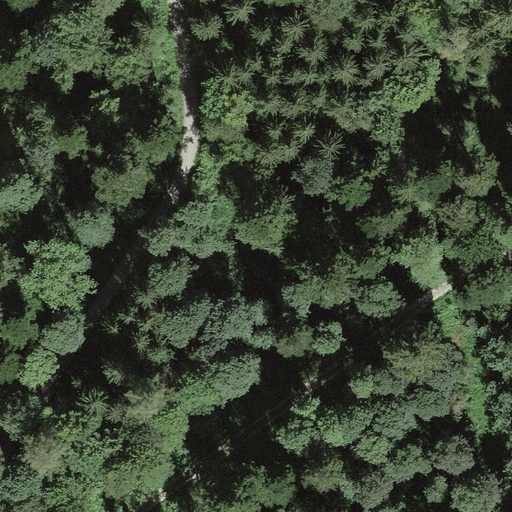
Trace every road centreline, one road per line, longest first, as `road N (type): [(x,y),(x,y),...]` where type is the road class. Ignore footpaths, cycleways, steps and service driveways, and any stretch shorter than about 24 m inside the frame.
road 1 (track): [(0,455),(180,180),(190,112),(174,0)]
road 2 (track): [(137,511),(469,265)]
